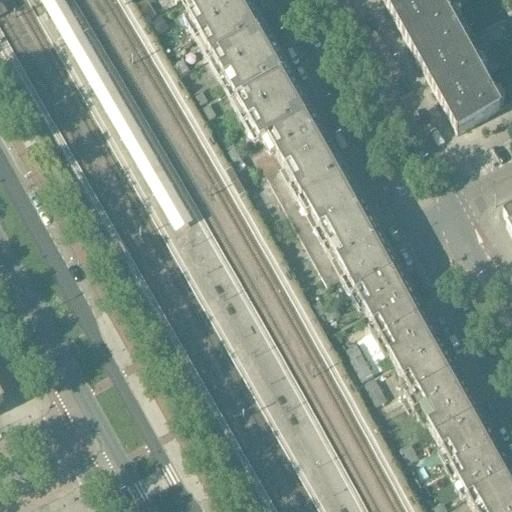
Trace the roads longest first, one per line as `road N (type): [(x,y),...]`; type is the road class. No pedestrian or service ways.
road 1 (secondary): [(190,511),(0,159)]
road 2 (residential): [(280,0),(410,236)]
road 3 (residential): [(456,210),(338,0)]
road 4 (residential): [(410,236),(511,416)]
road 5 (secondary): [(0,248),(84,402)]
